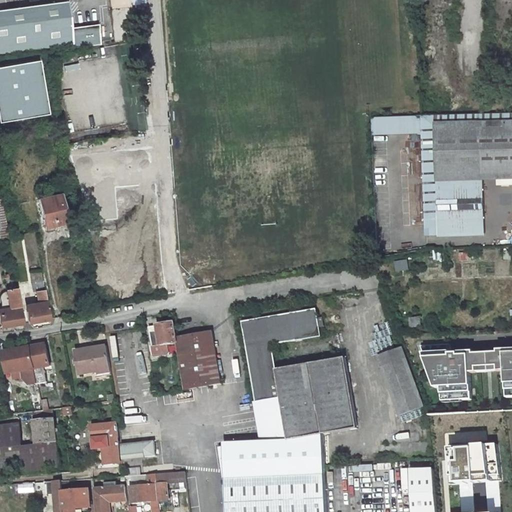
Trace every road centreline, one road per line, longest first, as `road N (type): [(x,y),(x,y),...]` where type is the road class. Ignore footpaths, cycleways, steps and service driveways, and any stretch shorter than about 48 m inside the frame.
road 1 (residential): [(371,275),(0,338)]
road 2 (unknown): [(511,104),(444,101),(436,0)]
road 3 (unknown): [(124,317),(141,401),(195,418)]
road 4 (unknown): [(152,0),(161,137)]
road 5 (unknown): [(213,302),(230,384),(195,418)]
